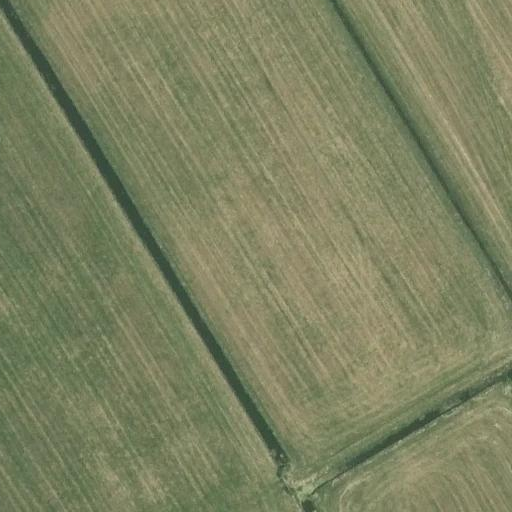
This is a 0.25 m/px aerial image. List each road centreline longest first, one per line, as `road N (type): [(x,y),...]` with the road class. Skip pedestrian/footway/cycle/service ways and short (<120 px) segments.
road 1 (track): [(511,330),(312,0)]
road 2 (track): [(280,511),(278,481),(511,341)]
